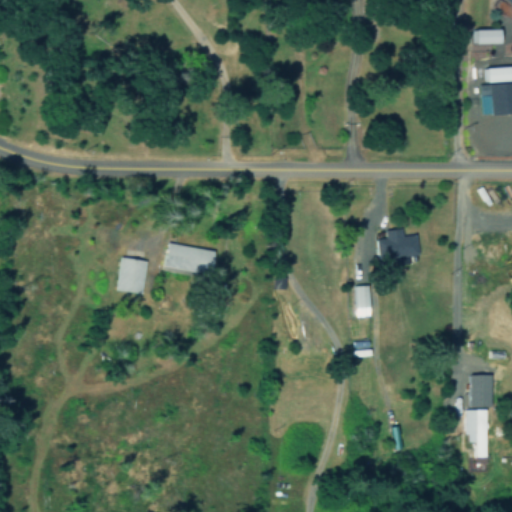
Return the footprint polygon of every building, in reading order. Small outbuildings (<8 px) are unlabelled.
[(494,28),(468,28),(469,43),(495,42),(494,28)] [(481,81),(506,80),(506,66),(481,67),(481,81)] [(511,111),(511,106),(511,82),(476,84),(477,113),(511,111)] [(399,234),(398,227),(382,229),(382,237),(374,238),(375,256),(414,254),(413,233),(399,234)] [(159,264),(205,274),(210,250),(164,241),(159,264)] [(144,260),(117,256),(111,289),(138,293),(144,260)] [(350,285),(352,316),(366,315),(364,284),(350,285)] [(486,373),(465,374),(466,406),(487,406),(486,373)]
